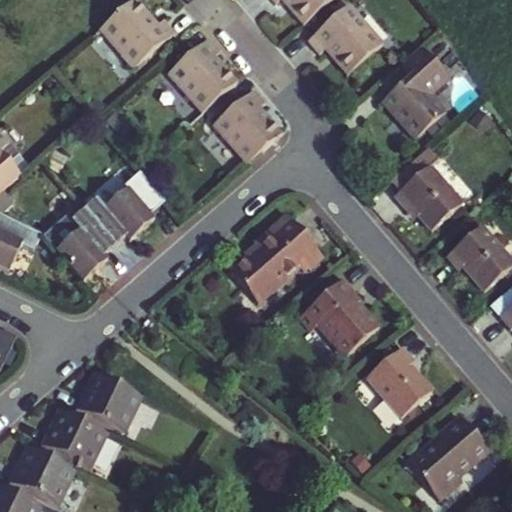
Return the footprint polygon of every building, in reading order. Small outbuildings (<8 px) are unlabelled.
[(304,26),(334,0),(266,0),(274,9),(283,2),(304,26)] [(152,26),(130,1),(97,30),(118,54),(116,56),(129,70),(170,33),(159,20),(152,26)] [(364,25),(351,10),(310,46),(322,59),(329,53),(352,79),(383,51),(362,27),(364,25)] [(217,52),(207,40),(164,78),(198,117),(231,87),(208,60),(217,52)] [(415,46),(396,63),(406,74),(375,99),(410,138),(441,111),(424,93),(442,77),(415,46)] [(210,130),(244,169),(277,140),(255,115),(264,108),(251,94),(210,130)] [(0,198),(29,173),(0,139),(0,198)] [(422,151),(384,183),(394,195),(389,198),(406,219),(411,215),(424,231),(453,206),(422,170),(432,162),(422,151)] [(129,201),(148,222),(159,213),(140,191),(129,201)] [(148,222),(129,201),(125,196),(101,218),(94,210),(82,220),(112,254),(124,244),(128,248),(152,226),(148,222)] [(289,272),(294,268),(310,253),(275,214),(244,242),(247,246),(219,271),(245,302),(285,267),(289,272)] [(26,244),(31,232),(0,217),(0,269),(7,272),(20,242),(26,244)] [(99,265),(112,254),(82,220),(70,231),(78,239),(56,258),(83,288),(103,269),(99,265)] [(453,268),(476,294),(507,267),(472,227),(438,257),(450,271),(453,268)] [(314,257),(310,253),(294,268),(297,272),(314,257)] [(349,301),(332,282),(287,322),(300,336),(306,331),(334,362),(369,331),(345,304),(349,301)] [(511,298),(489,318),(500,331),(506,326),(511,333),(507,337),(511,342),(511,298)] [(0,367),(12,342),(0,334),(0,367)] [(392,420),(420,395),(397,369),(403,364),(393,353),(359,383),(392,420)] [(92,375),(83,392),(90,396),(100,379),(92,375)] [(120,436),(139,400),(100,379),(90,396),(83,392),(73,411),(120,436)] [(449,420),(468,441),(486,425),(468,403),(449,420)] [(61,410),(53,423),(61,427),(68,414),(61,410)] [(108,437),(68,414),(61,427),(53,423),(39,449),(88,475),(108,437)] [(468,441),(449,420),(429,437),(430,439),(398,468),(429,503),(448,487),(444,482),(477,452),(468,441)] [(28,450),(20,465),(28,468),(36,454),(28,450)] [(59,511),(78,476),(36,454),(28,468),(20,465),(9,485),(59,511)] [(0,511),(45,511),(46,511),(5,489),(0,497),(0,511)]
